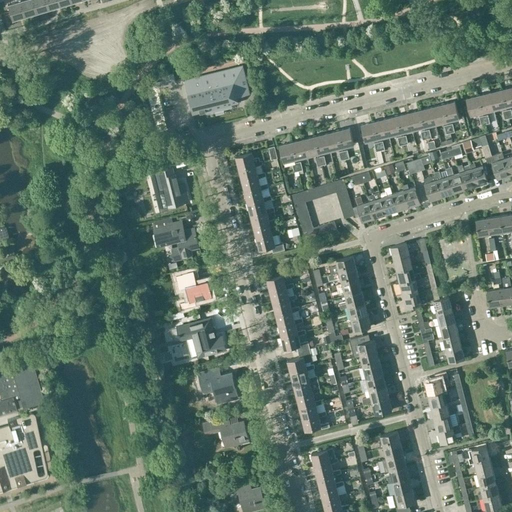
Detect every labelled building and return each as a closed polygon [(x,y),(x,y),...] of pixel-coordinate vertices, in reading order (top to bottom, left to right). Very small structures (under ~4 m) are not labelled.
[(11,18),(23,15),(19,0),(16,0),(17,0),(7,3),(11,18)] [(19,0),(23,15),(35,11),(32,0),(19,0)] [(32,0),(35,11),(47,8),(45,0),(32,0)] [(191,113),(191,114),(238,102),(236,95),(248,92),(248,93),(249,93),(242,64),(241,64),(242,67),(229,70),(228,67),(227,68),(228,70),(215,74),(214,71),(213,71),(214,74),(201,77),(200,74),(199,75),(200,77),(187,80),(186,78),(183,79),(184,83),(186,83),(193,112),(191,113)] [(166,73),(169,82),(175,81),(172,71),(166,73)] [(169,82),(166,73),(161,74),(163,84),(169,82)] [(511,86),(501,89),(506,106),(511,104),(511,86)] [(494,109),(506,106),(501,89),(490,92),(494,109)] [(159,93),(162,101),(169,99),(165,90),(159,93)] [(490,92),(478,95),(482,112),(494,109),(490,92)] [(470,115),(482,112),(478,95),(466,98),(470,115)] [(455,101),(443,104),(447,121),(459,118),(455,101)] [(443,104),(431,107),(435,124),(447,121),(443,104)] [(431,107),(420,110),(424,127),(435,124),(431,107)] [(420,110),(408,113),(412,130),(424,127),(420,110)] [(408,113),(396,116),(401,133),(412,130),(408,113)] [(396,116),(385,118),(389,135),(401,133),(396,116)] [(378,138),(389,135),(385,118),(373,121),(378,138)] [(366,141),(378,138),(373,121),(361,124),(366,141)] [(350,127),(338,130),(342,147),(354,144),(350,127)] [(338,130),(326,133),(330,150),(342,147),(338,130)] [(499,140),(510,136),(508,131),(497,134),(499,140)] [(326,133),(315,136),(319,153),(330,150),(326,133)] [(499,140),(497,134),(489,137),(491,143),(499,140)] [(315,136),(303,139),(307,156),(319,153),(315,136)] [(303,139),(291,141),(295,158),(307,156),(303,139)] [(463,142),(463,144),(466,153),(474,150),(471,139),(463,142)] [(283,161),(295,158),(291,141),(279,144),(283,161)] [(488,144),(482,146),(486,157),(492,155),(488,144)] [(275,146),(274,146),(269,148),(272,160),(278,158),(275,146)] [(452,148),(454,155),(462,153),(460,146),(452,148)] [(443,159),(454,155),(452,148),(440,152),(443,159)] [(235,155),(238,167),(262,161),(261,160),(259,160),(258,157),(253,158),(251,151),(235,155)] [(429,155),(414,160),(417,171),(425,169),(424,164),(431,162),(429,155)] [(498,178),(509,174),(504,157),(492,161),(488,163),(491,175),(496,173),(498,178)] [(417,171),(414,160),(407,162),(410,174),(417,171)] [(262,161),(238,167),(241,179),(265,173),(265,171),(257,173),(255,166),(262,163),(262,161)] [(404,163),(396,165),(398,171),(406,169),(404,163)] [(457,165),(459,171),(465,188),(476,184),(471,168),(464,170),(462,163),(457,165)] [(486,176),(491,175),(488,163),(483,164),(476,166),(475,163),(470,164),(471,168),(476,184),(481,183),(481,184),(482,185),(487,183),(488,182),(488,181),(486,176)] [(167,166),(148,171),(148,172),(149,172),(154,171),(156,177),(153,177),(157,193),(158,193),(161,207),(166,206),(166,207),(167,206),(189,201),(184,184),(178,185),(175,172),(174,172),(172,166),(172,165),(171,166),(167,166)] [(380,167),(374,169),(376,171),(375,172),(377,178),(386,175),(384,169),(381,170),(380,167)] [(446,168),(448,175),(453,192),(465,188),(459,171),(453,173),(451,167),(446,168)] [(434,172),(435,175),(442,195),(453,192),(448,175),(441,177),(439,170),(434,172)] [(364,182),(372,180),(369,171),(361,173),(364,182)] [(241,179),(244,191),(268,185),(268,183),(260,185),(258,178),(265,175),(265,173),(241,179)] [(361,173),(351,176),(351,178),(354,179),(356,185),(364,182),(361,173)] [(430,199),(442,195),(435,175),(423,178),(425,182),(425,183),(430,199)] [(344,179),(333,182),(336,192),(337,196),(348,193),(344,179)] [(333,182),(328,184),(331,194),(336,192),(333,182)] [(328,184),(322,185),(325,195),(331,194),(328,184)] [(268,185),(244,191),(248,202),(271,196),(271,195),(263,197),(261,189),(269,187),(268,185)] [(322,185),(317,187),(320,197),(325,195),(322,185)] [(415,186),(403,189),(409,206),(420,202),(415,186)] [(317,187),(311,189),(314,198),(320,197),(317,187)] [(311,189),(306,190),(309,200),(314,198),(311,189)] [(403,189),(392,193),(397,210),(409,206),(403,189)] [(295,204),(306,201),(309,200),(306,190),(292,194),(295,204)] [(386,213),(397,210),(392,193),(387,195),(386,192),(380,194),(386,213)] [(337,196),(339,201),(349,198),(348,193),(337,196)] [(368,196),(369,200),(374,217),(386,213),(380,194),(379,193),(368,196)] [(363,220),(374,217),(369,200),(363,202),(361,195),(355,197),(363,220)] [(271,199),(271,196),(248,202),(251,214),(274,208),(274,206),(266,208),(264,201),(271,199)] [(339,201),(341,207),(351,204),(349,198),(339,201)] [(295,204),(297,209),(307,206),(306,201),(295,204)] [(341,207),(342,212),(353,209),(351,204),(341,207)] [(297,209),(298,214),(309,211),(307,206),(297,209)] [(275,210),(274,208),(251,214),(254,226),(277,219),(277,218),(269,220),(267,213),(275,210)] [(353,209),(342,212),(344,218),(354,215),(353,209)] [(298,214),(300,220),(310,217),(309,211),(298,214)] [(511,214),(500,216),(503,232),(511,230),(511,214)] [(500,216),(488,218),(491,233),(503,232),(500,216)] [(171,217),(152,222),(154,229),(161,227),(173,224),(173,223),(171,217)] [(310,217),(300,220),(302,225),(312,222),(310,217)] [(479,235),(491,233),(488,218),(476,220),(479,235)] [(277,219),(254,226),(257,237),(280,231),(280,229),(272,231),(270,224),(278,221),(277,219)] [(161,227),(154,229),(157,239),(158,244),(177,239),(178,241),(179,246),(171,248),(172,251),(170,255),(174,257),(175,260),(182,259),(181,256),(192,254),(190,249),(200,246),(195,227),(184,229),(182,220),(174,222),(173,223),(173,224),(161,227)] [(334,220),(329,222),(332,233),(338,231),(334,220)] [(316,237),(313,226),(312,222),(302,225),(306,240),(316,237)] [(329,222),(324,223),(327,234),(332,233),(329,222)] [(322,236),(327,234),(324,223),(318,225),(322,236)] [(316,237),(322,236),(318,225),(313,226),(316,237)] [(281,233),(280,231),(257,237),(260,249),(271,246),(273,252),(285,249),(283,241),(275,243),(273,236),(281,233)] [(418,240),(421,250),(427,249),(424,238),(418,240)] [(392,245),(395,258),(410,254),(406,242),(392,245)] [(423,252),(425,262),(430,261),(427,249),(421,250),(422,252),(423,252)] [(395,258),(398,270),(413,266),(410,254),(395,258)] [(331,274),(339,272),(356,268),(353,256),(336,260),(338,265),(330,267),(331,274)] [(318,260),(318,268),(327,268),(327,260),(318,260)] [(425,262),(428,274),(433,273),(430,261),(425,262)] [(413,266),(398,270),(401,282),(416,278),(413,266)] [(339,272),(342,284),(359,279),(356,268),(339,272)] [(194,270),(177,275),(180,287),(186,285),(189,300),(180,302),(182,309),(197,305),(195,299),(204,297),(212,295),(208,279),(197,282),(194,270)] [(433,273),(428,274),(431,287),(436,285),(433,273)] [(270,290),(294,284),(293,282),(285,284),(283,274),(267,278),(270,290)] [(504,288),(499,289),(502,304),(511,302),(511,292),(511,287),(509,277),(502,278),(504,288)] [(418,286),(416,278),(401,282),(404,294),(419,290),(419,291),(424,290),(423,285),(418,286)] [(359,279),(342,284),(345,295),(362,291),(359,279)] [(270,290),(273,302),(297,296),(296,293),(295,294),(293,286),(294,286),(294,284),(270,290)] [(439,298),(436,285),(431,287),(434,299),(439,298)] [(502,304),(499,289),(487,290),(490,306),(502,304)] [(407,306),(414,304),(419,303),(419,304),(428,302),(426,296),(421,297),(419,291),(419,290),(404,294),(407,306)] [(365,302),(362,291),(345,295),(347,301),(339,303),(341,308),(348,307),(365,302)] [(328,304),(338,301),(336,294),(326,296),(328,304)] [(297,296),(273,302),(276,314),(299,308),(299,305),(291,307),(289,299),(297,297),(297,296)] [(434,299),(437,312),(452,308),(449,296),(439,298),(434,299)] [(365,302),(348,307),(351,318),(368,314),(365,302)] [(414,304),(417,316),(422,315),(419,304),(419,303),(414,304)] [(300,309),(299,308),(276,314),(279,325),(302,319),(302,317),(294,319),(292,311),(300,309)] [(439,318),(440,324),(455,320),(452,308),(437,312),(438,313),(439,318)] [(371,326),(368,314),(351,318),(354,330),(371,326)] [(417,316),(420,328),(425,327),(422,315),(417,316)] [(210,318),(178,326),(181,339),(186,338),(191,358),(226,349),(222,336),(215,338),(210,318)] [(303,321),(302,319),(279,325),(282,337),(305,331),(305,328),(297,330),(295,323),(303,321)] [(455,320),(440,324),(443,336),(458,332),(455,320)] [(335,332),(333,323),(327,324),(329,334),(335,332)] [(425,327),(420,328),(423,340),(428,339),(425,327)] [(306,332),(305,331),(282,337),(285,348),(297,346),(298,351),(310,348),(308,340),(300,342),(298,335),(306,332)] [(336,335),(335,332),(329,334),(332,343),(343,340),(342,334),(336,335)] [(461,344),(458,332),(443,336),(446,348),(461,344)] [(358,343),(361,355),(378,351),(374,339),(358,343)] [(431,351),(428,339),(423,340),(426,353),(431,351)] [(464,357),(461,344),(446,348),(449,360),(464,357)] [(318,346),(310,348),(298,351),(299,356),(288,359),(290,371),(314,365),(313,363),(311,364),(310,361),(313,361),(311,355),(317,354),(317,352),(319,351),(318,346)] [(361,355),(364,367),(381,363),(378,351),(361,355)] [(435,365),(431,351),(426,353),(430,366),(435,365)] [(159,363),(166,362),(164,353),(157,355),(159,363)] [(22,406),(44,399),(31,357),(10,364),(10,365),(0,367),(0,396),(1,399),(0,398),(0,416),(15,412),(17,411),(16,408),(22,406)] [(381,363),(364,367),(367,378),(384,374),(381,363)] [(314,365),(290,371),(293,383),(317,377),(317,375),(309,377),(307,370),(314,367),(314,365)] [(217,404),(239,398),(232,372),(222,374),(219,367),(198,372),(203,393),(214,390),(217,404)] [(387,386),(384,374),(367,378),(370,390),(387,386)] [(425,381),(428,394),(444,390),(447,389),(445,382),(449,381),(448,376),(425,381)] [(293,383),(296,395),(320,389),(317,377),(293,383)] [(364,404),(373,402),(389,397),(387,386),(370,390),(371,396),(362,398),(364,404)] [(320,389),(296,395),(299,406),(323,400),(322,398),(315,400),(313,393),(321,391),(320,389)] [(444,390),(428,394),(431,406),(447,402),(444,390)] [(393,409),(389,397),(373,402),(376,414),(393,409)] [(323,402),(323,400),(299,406),(302,418),(326,412),(326,410),(318,412),(316,405),(323,402)] [(450,414),(447,402),(431,406),(434,418),(450,414)] [(467,409),(463,410),(466,422),(471,421),(467,409)] [(0,488),(4,488),(2,481),(22,475),(24,481),(36,478),(30,448),(40,445),(34,415),(34,414),(33,413),(32,412),(31,412),(30,412),(29,412),(7,419),(8,423),(9,424),(0,426),(0,488)] [(327,414),(326,412),(302,418),(305,430),(321,426),(322,428),(330,426),(329,422),(321,424),(319,416),(327,414)] [(450,414),(434,418),(437,430),(453,426),(450,414)] [(205,434),(221,430),(225,446),(248,440),(243,420),(230,423),(228,416),(203,423),(205,434)] [(474,434),(471,421),(466,422),(469,436),(474,434)] [(460,424),(453,426),(437,430),(440,442),(456,438),(454,433),(461,431),(460,424)] [(381,447),(384,446),(401,442),(398,430),(381,434),(382,441),(379,442),(381,447)] [(401,442),(384,446),(387,458),(404,454),(401,442)] [(470,463),(475,462),(475,461),(490,458),(486,445),(469,450),(471,457),(468,457),(470,463)] [(311,452),(314,465),(338,459),(337,457),(335,457),(333,447),(311,452)] [(452,454),(455,466),(460,465),(457,453),(452,454)] [(386,470),(390,469),(407,465),(404,454),(387,458),(383,459),(386,470)] [(475,461),(475,462),(478,473),(493,469),(490,458),(475,461)] [(317,476),(341,470),(340,468),(333,470),(331,463),(338,460),(338,459),(314,465),(317,476)] [(389,482),(393,481),(409,477),(407,465),(390,469),(391,476),(387,477),(389,482)] [(460,465),(455,466),(458,477),(463,476),(460,465)] [(493,469),(478,473),(481,485),(496,481),(493,469)] [(341,472),(341,470),(317,476),(320,488),(344,482),(343,480),(336,482),(334,475),(341,472)] [(466,488),(463,476),(458,477),(461,490),(466,488)] [(409,477),(393,481),(396,493),(412,488),(409,477)] [(231,493),(232,493),(235,504),(242,502),(244,511),(265,506),(260,485),(247,488),(245,480),(229,485),(231,493)] [(374,481),(375,490),(386,489),(386,480),(374,481)] [(499,493),(496,481),(481,485),(484,497),(499,493)] [(344,484),(344,482),(320,488),(323,500),(347,494),(346,492),(339,494),(337,486),(344,484)] [(395,506),(408,502),(415,501),(412,488),(396,493),(396,494),(393,495),(395,506)] [(469,501),(466,488),(461,490),(464,502),(469,501)] [(369,492),(372,500),(377,498),(375,490),(369,492)] [(488,509),(493,508),(502,505),(499,493),(484,497),(487,509),(488,509)] [(347,495),(347,494),(323,500),(326,511),(350,505),(349,504),(342,506),(340,498),(347,495)] [(395,506),(396,511),(399,511),(410,509),(408,502),(395,506)]
